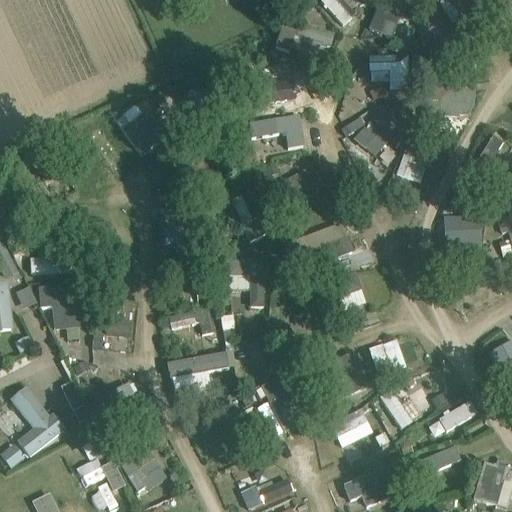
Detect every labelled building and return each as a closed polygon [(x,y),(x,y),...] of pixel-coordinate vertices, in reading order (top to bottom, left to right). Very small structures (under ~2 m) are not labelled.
[(346,0),(321,0),(320,1),(342,28),(358,15),(346,0)] [(392,39),(404,11),(380,2),(369,30),(392,39)] [(291,49),(325,59),(332,34),(299,24),(291,49)] [(462,53),(459,33),(427,38),(430,58),(462,53)] [(409,55),(369,56),(370,84),(391,83),(391,90),(411,90),(409,55)] [(384,109),(352,138),(371,159),(403,130),(384,109)] [(142,112),(121,124),(140,156),(161,144),(142,112)] [(264,119),(265,151),(304,150),(303,118),(264,119)] [(346,131),(353,138),(366,125),(358,118),(346,131)] [(419,185),(429,157),(406,149),(396,177),(419,185)] [(121,168),(82,173),(85,189),(123,184),(121,168)] [(15,224),(3,197),(0,198),(0,219),(4,229),(15,224)] [(243,228),(253,224),(244,197),(233,201),(243,228)] [(160,244),(180,245),(181,210),(161,209),(160,244)] [(443,217),(442,248),(481,249),(481,218),(443,217)] [(246,259),(264,260),(265,247),(246,246),(246,259)] [(370,247),(339,257),(345,273),(375,263),(370,247)] [(265,307),(264,260),(229,261),(230,291),(250,291),(250,308),(265,307)] [(21,309),(53,306),(55,332),(80,329),(76,285),(19,290),(21,309)] [(339,298),(344,312),(366,304),(361,290),(339,298)] [(184,337),(212,335),(211,312),(169,315),(170,332),(183,331),(184,337)] [(131,316),(116,316),(116,336),(131,336),(131,316)] [(396,340),(368,350),(379,379),(407,369),(396,340)] [(511,342),(491,350),(507,394),(511,392),(511,342)] [(208,371),(229,366),(225,352),(168,365),(175,395),(211,386),(208,371)] [(282,378),(261,386),(268,404),(260,408),(271,437),(300,426),(282,378)] [(112,395),(84,405),(76,382),(64,386),(78,425),(117,412),(112,395)] [(32,386),(11,399),(32,431),(17,441),(29,459),(64,436),(32,386)] [(403,392),(384,408),(402,431),(422,415),(403,392)] [(472,402),(428,424),(435,438),(479,416),(472,402)] [(330,425),(342,449),(373,434),(362,410),(330,425)] [(206,438),(220,459),(253,437),(238,416),(206,438)] [(370,438),(343,449),(350,466),(377,455),(370,438)] [(25,461),(14,446),(0,457),(11,472),(25,461)] [(154,453),(126,464),(139,494),(166,482),(154,453)] [(110,462),(98,467),(110,491),(121,485),(110,462)] [(497,466),(485,462),(474,499),(511,510),(511,506),(511,467),(497,464),(497,466)] [(354,511),(358,511),(404,492),(393,465),(344,486),(354,511)] [(258,491),(265,507),(295,494),(287,477),(258,491)] [(52,511),(45,495),(27,503),(31,511),(52,511)]
